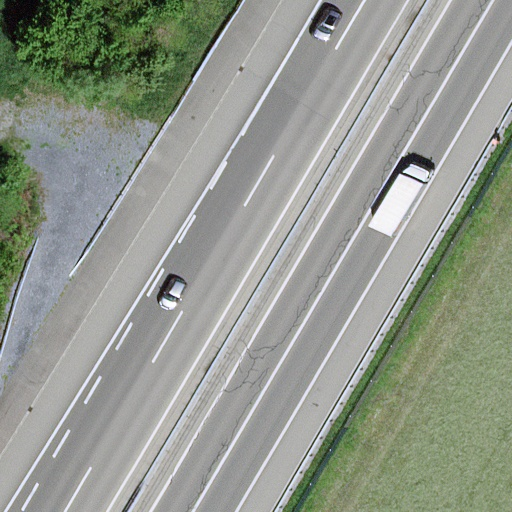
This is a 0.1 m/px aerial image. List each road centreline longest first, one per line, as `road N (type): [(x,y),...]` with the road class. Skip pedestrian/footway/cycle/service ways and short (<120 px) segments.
road 1 (motorway): [(212,511),(508,0)]
road 2 (motorway): [(367,0),(71,511)]
road 3 (track): [(0,108),(135,146)]
